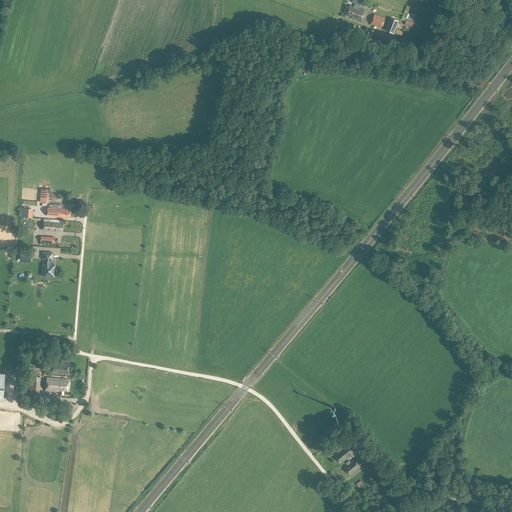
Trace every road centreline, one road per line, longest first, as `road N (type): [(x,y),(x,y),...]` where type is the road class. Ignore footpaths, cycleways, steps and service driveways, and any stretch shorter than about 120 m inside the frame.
road 1 (residential): [(355,511),(258,395),(76,349),(85,214)]
road 2 (unclassified): [(511,507),(439,498),(381,511)]
